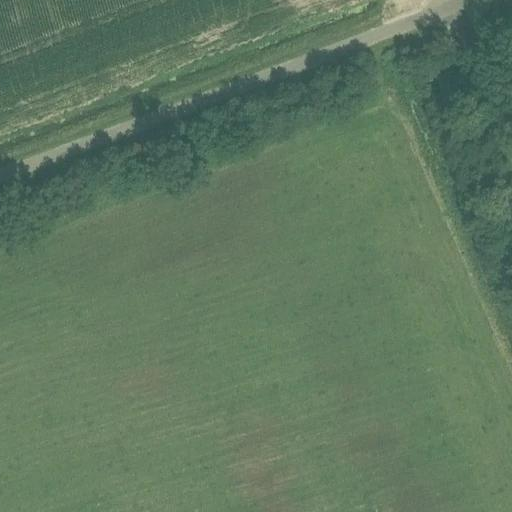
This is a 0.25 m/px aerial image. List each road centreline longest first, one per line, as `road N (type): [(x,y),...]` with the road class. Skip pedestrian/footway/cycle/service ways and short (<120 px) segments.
road 1 (unclassified): [(0,177),(458,5)]
road 2 (unclassified): [(511,129),(458,5)]
